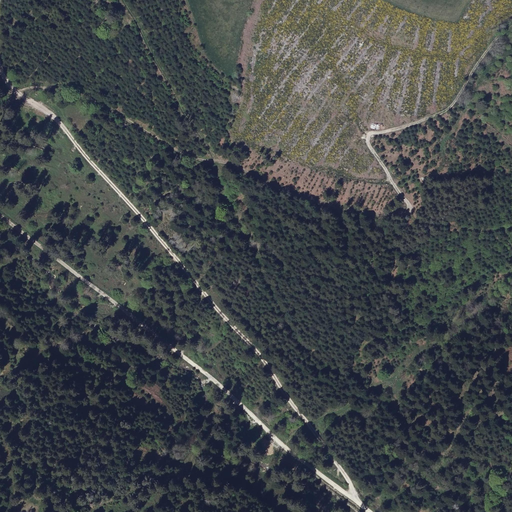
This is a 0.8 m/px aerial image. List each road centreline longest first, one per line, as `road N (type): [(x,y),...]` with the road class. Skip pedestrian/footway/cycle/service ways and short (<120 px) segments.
road 1 (track): [(511,16),(449,110),(367,132),(410,216),(303,196),(192,157),(69,90),(13,93)]
road 2 (track): [(352,495),(349,478),(268,365),(72,137),(13,93),(0,57)]
road 3 (track): [(310,424),(377,389),(307,350),(124,0)]
road 4 (track): [(0,218),(189,359),(260,426),(373,511)]
